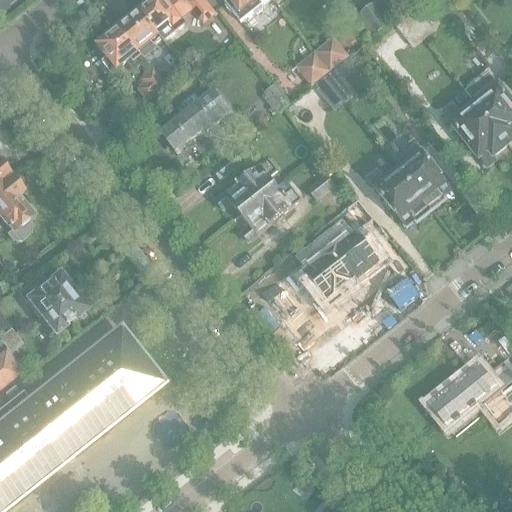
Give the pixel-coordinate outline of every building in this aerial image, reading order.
[(163,0),(155,0),(139,13),(162,42),(164,45),(178,34),(185,28),(189,33),(203,22),(205,25),(216,16),(202,0),(193,0),(190,4),(186,0),(168,0),(166,2),(163,0)] [(230,0),(225,4),(226,5),(225,8),(230,15),(233,14),(241,24),(252,15),(257,16),(263,11),(262,7),(263,7),(260,4),(264,0),(230,0)] [(372,6),(362,14),(378,35),(388,26),(372,6)] [(414,9),(395,24),(397,27),(396,28),(396,29),(404,39),(427,21),(419,12),(417,13),(414,9)] [(139,13),(118,30),(146,64),(147,63),(145,61),(158,51),(155,47),(162,42),(139,13)] [(427,21),(404,39),(414,51),(436,33),(427,21)] [(118,30),(98,46),(108,59),(102,64),(112,76),(128,64),(135,73),(138,70),(146,64),(118,30)] [(334,41),(316,55),(331,73),(334,71),(349,59),(334,41)] [(316,55),(298,70),(313,88),(315,86),(331,73),(316,55)] [(331,73),(315,86),(319,92),(318,92),(326,102),(348,85),(340,75),(338,76),(334,71),(331,73)] [(147,86),(140,92),(149,104),(168,89),(154,72),(143,81),(147,86)] [(489,75),(466,94),(473,103),(509,148),(511,145),(511,103),(490,76),(489,75)] [(348,85),(326,102),(335,114),(357,96),(348,85)] [(275,87),(266,95),(271,101),(269,104),(279,116),(283,112),(291,106),(275,87)] [(188,115),(161,136),(176,155),(205,132),(208,135),(233,115),(215,93),(202,104),(195,96),(182,107),(188,115)] [(453,106),(444,114),(488,170),(498,162),(495,159),(509,148),(473,103),(460,114),(453,106)] [(411,159),(397,170),(432,214),(447,202),(444,199),(453,191),(415,143),(405,151),(411,159)] [(236,154),(211,174),(221,185),(245,165),(236,154)] [(223,196),(214,203),(223,215),(232,207),(241,219),(278,189),(270,180),(279,173),(270,162),(224,198),(223,196)] [(0,187),(11,179),(0,165),(0,187)] [(378,173),(368,181),(406,229),(415,221),(418,225),(432,214),(397,170),(384,180),(378,173)] [(327,176),(308,192),(317,203),(336,188),(327,176)] [(0,187),(0,217),(13,233),(9,237),(14,243),(21,243),(30,236),(31,228),(27,223),(34,217),(19,199),(24,195),(11,179),(0,187)] [(278,189),(241,219),(249,229),(241,236),(250,247),(258,240),(257,239),(303,202),(287,182),(278,189)] [(347,212),(357,224),(364,233),(371,227),(375,224),(358,203),(347,212)] [(352,226),(263,298),(308,355),(398,283),(352,226)] [(44,276),(22,293),(42,318),(74,294),(76,292),(74,290),(76,288),(68,277),(65,279),(62,275),(51,284),(44,276)] [(74,294),(42,318),(56,336),(90,309),(76,292),(74,294)] [(6,348),(16,340),(11,333),(0,341),(6,348)] [(16,340),(6,348),(11,354),(22,346),(16,340)] [(134,357),(120,368),(105,350),(33,408),(23,394),(0,412),(0,508),(156,384),(134,357)] [(0,370),(10,384),(23,374),(6,352),(0,356),(0,370)] [(480,368),(431,407),(439,417),(453,434),(474,417),(481,412),(477,408),(482,403),(493,417),(500,426),(511,417),(511,415),(511,375),(509,372),(493,385),(480,368)] [(0,391),(10,384),(0,370),(0,391)]
